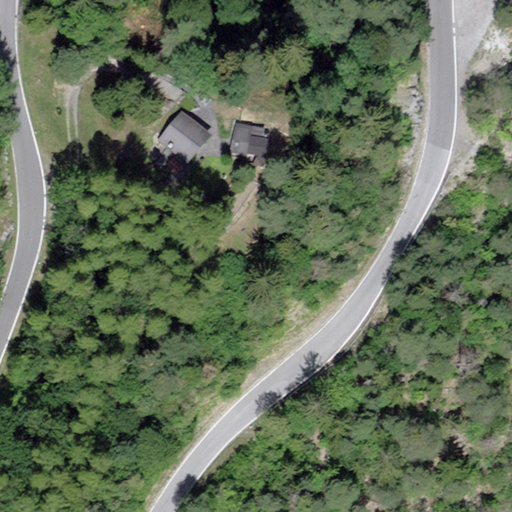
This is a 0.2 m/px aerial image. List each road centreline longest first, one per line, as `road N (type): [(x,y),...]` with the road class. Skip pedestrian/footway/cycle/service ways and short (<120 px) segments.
road 1 (tertiary): [(440,0),(435,151),(400,239),(329,338),(219,435),(162,511)]
road 2 (tertiary): [(0,334),(32,210),(3,56),(3,0)]
road 3 (track): [(168,121),(178,99),(162,84),(112,66),(86,68),(72,99),(72,168),(63,178),(30,183)]
